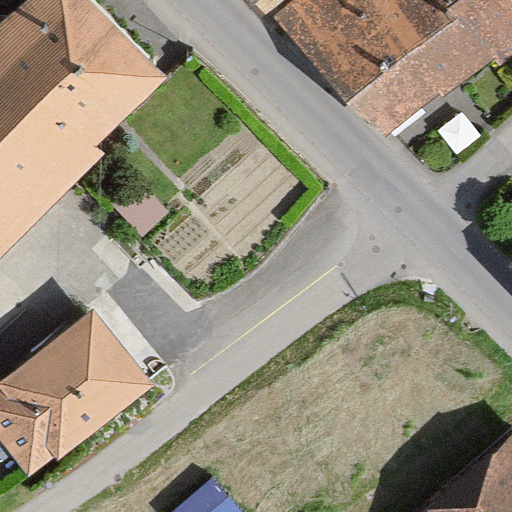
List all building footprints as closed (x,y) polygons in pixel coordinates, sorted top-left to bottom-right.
[(0,0),(0,227),(153,65),(83,0),(0,0)] [(511,39),(511,0),(272,0),(270,2),(364,127),(474,46),(485,60),(511,39)] [(511,238),(497,253),(511,267),(511,238)] [(138,372),(76,299),(0,363),(0,448),(20,472),(138,372)] [(370,375),(420,346),(399,309),(348,338),(370,375)] [(511,511),(511,426),(506,419),(400,511),(511,511)]
